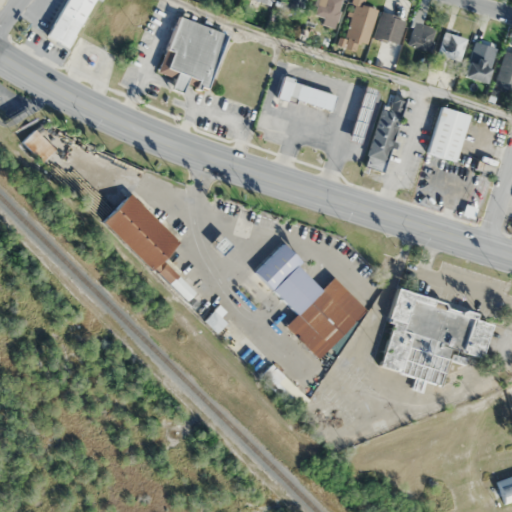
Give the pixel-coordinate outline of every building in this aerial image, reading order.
[(66,48),(91,0),(64,0),(45,37),(66,48)] [(302,13),(306,0),(286,0),(284,7),(302,13)] [(320,24),(334,28),(342,0),(317,0),(313,15),(322,18),(320,24)] [(366,43),(376,9),(354,2),(344,36),(366,43)] [(372,37),(398,45),(405,19),(380,12),(372,37)] [(205,90),(224,33),(176,16),(156,73),(172,78),(169,89),(180,93),(184,83),(205,90)] [(428,52),(436,28),(414,21),(406,45),(428,52)] [(444,70),(455,73),(465,37),(443,32),(438,55),(447,57),(444,70)] [(463,77),(486,82),(494,47),(472,41),(463,77)] [(492,86),(511,93),(511,53),(504,50),(492,86)] [(331,111),(335,94),(280,80),(276,96),(331,111)] [(376,91),(364,87),(347,139),(358,143),(376,91)] [(365,166),(383,171),(405,97),(387,92),(365,166)] [(453,161),(467,115),(439,106),(425,153),(453,161)] [(177,242),(128,192),(100,220),(150,270),(177,242)] [(365,311),(331,276),(319,288),(304,273),(308,270),(282,243),(253,271),(295,314),(283,325),(316,359),(365,311)] [(173,274),(163,263),(156,269),(167,280),(173,274)] [(443,385),(452,351),(480,358),(491,316),(394,291),(386,322),(390,323),(378,368),(443,385)] [(202,320),(215,332),(225,323),(213,310),(202,320)] [(258,376),(295,413),(307,400),(271,363),(258,376)] [(511,499),(511,476),(496,481),(502,503),(511,499)]
